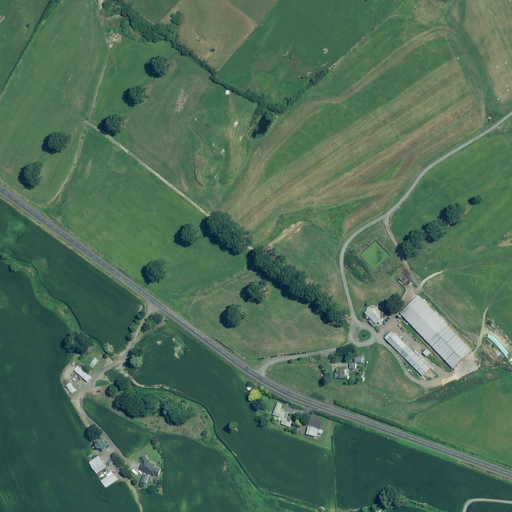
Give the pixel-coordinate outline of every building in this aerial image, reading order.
[(400,311),(454,368),(473,350),(419,293),(400,311)] [(381,320),(370,309),(366,313),(372,319),(369,322),(374,327),(381,320)] [(388,341),(402,354),(409,347),(395,334),(388,341)] [(431,352),(427,349),(420,356),(424,360),(431,352)] [(424,377),(432,369),(415,351),(406,358),(424,377)] [(99,361),(95,358),(89,365),(93,368),(99,361)] [(91,377),(78,366),(74,370),(88,381),(91,377)] [(346,370),(337,369),(336,373),(335,378),(348,379),(349,376),(345,375),(346,370)] [(77,391),(70,382),(66,386),(73,394),(77,391)] [(284,417),(286,412),(283,411),(284,409),(281,408),(282,404),(278,403),(274,415),(275,415),(274,418),(279,420),(280,418),(283,419),(284,417)] [(283,419),(282,424),(291,427),(293,421),(284,417),(283,419)] [(323,430),(309,427),(307,434),(317,437),(318,433),(322,434),(323,430)] [(149,461),(146,455),(141,457),(143,462),(142,463),(140,469),(145,471),(144,472),(155,476),(155,475),(159,476),(161,469),(155,467),(156,464),(152,462),(151,462),(149,461)] [(107,467),(99,456),(90,462),(97,474),(107,467)] [(117,480),(113,473),(101,481),(105,487),(117,480)]
